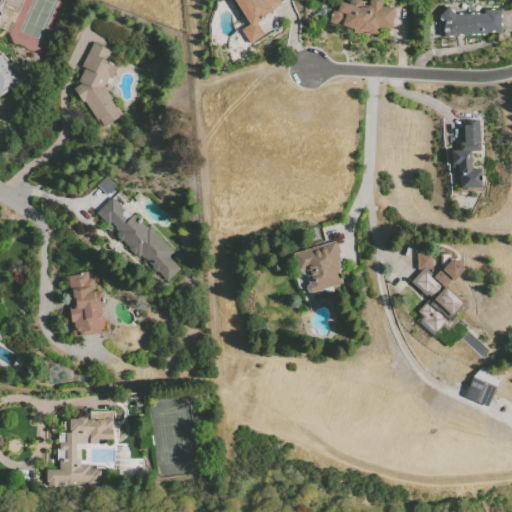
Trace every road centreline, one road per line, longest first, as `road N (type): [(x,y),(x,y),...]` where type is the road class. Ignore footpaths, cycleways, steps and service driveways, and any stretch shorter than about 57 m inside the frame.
road 1 (residential): [(511,72),(312,69)]
road 2 (residential): [(366,194),(372,72)]
